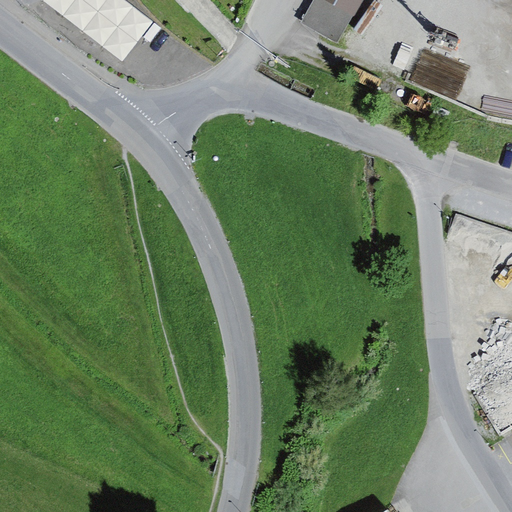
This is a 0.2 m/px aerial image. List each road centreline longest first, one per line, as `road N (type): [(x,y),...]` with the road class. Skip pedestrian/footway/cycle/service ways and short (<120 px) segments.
road 1 (secondary): [(144,140),(191,208),(237,330),(245,401),(228,511)]
road 2 (residential): [(422,157),(447,385),(511,501)]
road 3 (residential): [(422,157),(268,102),(226,96),(178,112),(144,140)]
road 4 (secondary): [(0,21),(144,140)]
